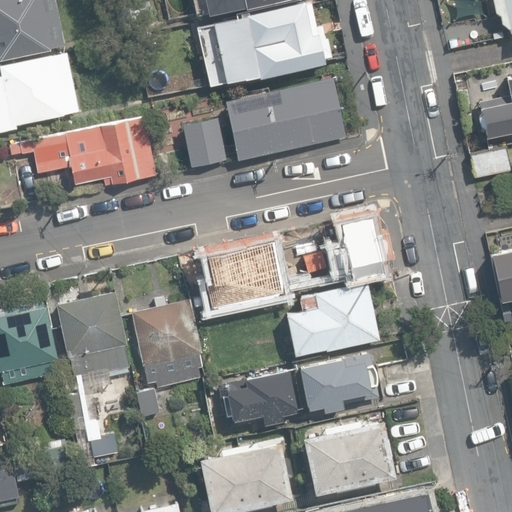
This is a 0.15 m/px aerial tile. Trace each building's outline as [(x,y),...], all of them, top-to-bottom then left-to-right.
[(63,44),(53,0),(0,0),(0,58),(50,48),(50,47),(63,44)] [(216,0),(219,10),(246,4),(246,6),(274,0),(216,0)] [(511,0),(491,0),(493,10),(500,13),(501,21),(508,27),(509,32),(511,31),(511,0)] [(215,20),(226,80),(259,74),(259,75),(326,63),(324,55),(331,54),(327,36),(320,37),(318,32),(311,33),(311,31),(314,31),(309,1),(247,12),(248,14),(215,20)] [(0,130),(17,127),(16,123),(79,110),(67,49),(0,63),(0,67),(1,72),(0,72),(0,130)] [(511,70),(510,74),(505,75),(509,93),(478,99),(485,135),(511,129),(511,70)] [(336,76),(230,97),(242,155),(348,134),(336,76)] [(104,176),(106,182),(155,173),(143,115),(19,140),(22,153),(34,151),(38,172),(70,165),(74,182),(104,176)] [(217,115),(182,122),(191,164),(226,157),(217,115)] [(469,151),(474,176),(509,168),(505,144),(469,151)] [(302,251),(309,286),(322,283),(323,285),(376,274),(371,253),(379,251),(375,235),(369,236),(364,214),(332,221),(331,216),(314,220),(315,226),(287,232),(292,253),(302,251)] [(511,245),(489,251),(499,297),(511,293),(511,245)] [(286,310),(294,351),(325,345),(326,349),(377,338),(365,280),(300,294),(303,307),(286,310)] [(61,353),(67,378),(129,365),(124,343),(127,342),(115,289),(56,301),(67,352),(61,353)] [(157,375),(159,382),(186,375),(186,374),(192,373),(191,368),(203,365),(199,351),(202,351),(190,297),(165,302),(163,293),(154,295),(156,303),(131,308),(139,341),(138,344),(138,350),(139,354),(141,357),(142,364),(146,364),(149,377),(157,375)] [(0,305),(0,365),(3,382),(58,370),(55,357),(57,357),(46,303),(43,304),(41,297),(0,305)] [(504,320),(511,318),(511,301),(501,304),(504,320)] [(377,394),(368,350),(297,364),(307,412),(341,405),(340,401),(377,394)] [(414,387),(409,364),(384,369),(388,392),(414,387)] [(265,421),(282,418),(281,413),(296,410),(287,367),(226,380),(226,381),(218,383),(227,426),(264,418),(265,421)] [(135,390),(142,414),(160,409),(153,385),(135,390)] [(65,393),(73,433),(81,431),(79,420),(87,419),(81,390),(65,393)] [(395,474),(382,417),(360,422),(359,418),(324,426),(325,430),(303,435),(315,491),(336,487),(337,491),(373,483),(372,479),(395,474)] [(109,443),(112,457),(129,454),(126,439),(109,443)] [(292,496),(280,439),(257,444),(256,440),(220,448),(221,452),(199,456),(211,511),(214,511),(232,508),(232,511),(233,511),(272,504),(272,500),(292,496)] [(0,504),(19,500),(8,452),(0,455),(0,504)] [(431,511),(427,489),(321,511),(320,506),(303,509),(303,511),(431,511)] [(180,511),(178,497),(140,505),(141,511),(118,511),(113,511),(97,511),(96,506),(69,511),(180,511)]
